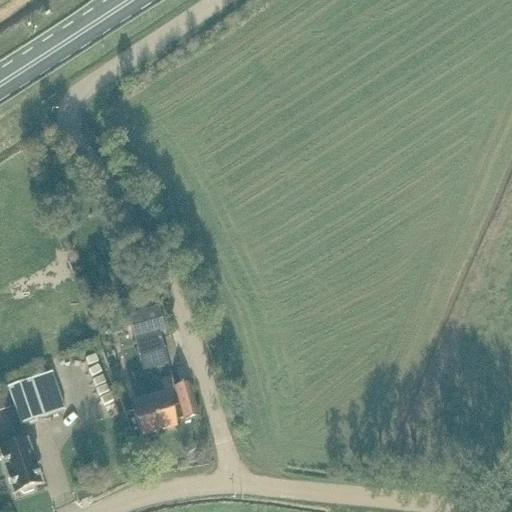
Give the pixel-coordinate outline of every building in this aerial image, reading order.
[(158,336),(165,334),(158,311),(127,320),(142,374),(167,367),(158,336)] [(51,375),(44,378),(40,368),(15,377),(18,387),(9,390),(15,408),(22,428),(64,412),(51,375)] [(184,423),(197,419),(188,388),(174,392),(179,408),(170,411),(167,403),(133,414),(141,440),(175,429),(173,424),(183,421),(184,423)] [(9,390),(0,393),(0,413),(15,408),(9,390)] [(26,444),(0,452),(0,460),(12,497),(19,494),(23,497),(33,494),(33,489),(41,487),(26,444)]
